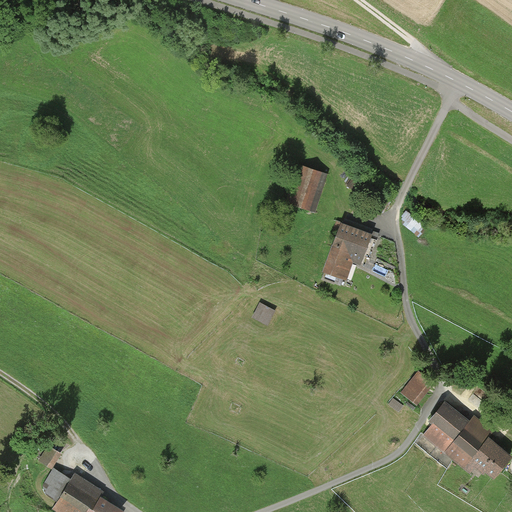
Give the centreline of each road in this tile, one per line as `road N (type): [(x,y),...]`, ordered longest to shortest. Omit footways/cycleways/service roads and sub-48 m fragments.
road 1 (track): [(194,0),(392,70),(511,139)]
road 2 (tertiary): [(511,112),(377,44),(243,0)]
